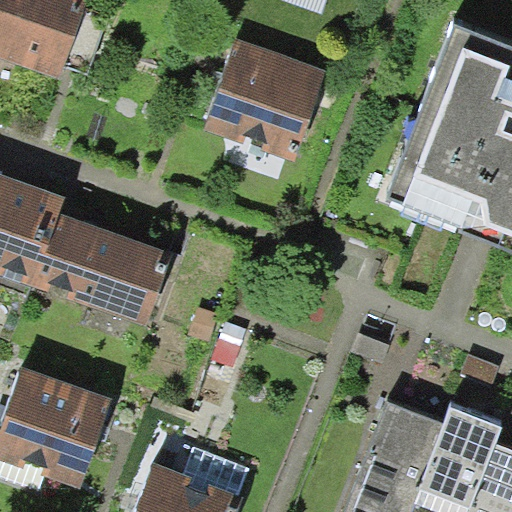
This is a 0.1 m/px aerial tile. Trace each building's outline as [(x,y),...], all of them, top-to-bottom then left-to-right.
[(0,0),(0,55),(59,76),(85,0),(0,0)] [(511,45),(456,24),(387,198),(511,246),(511,45)] [(324,70),(235,39),(204,129),(293,159),(324,70)] [(65,197),(0,173),(0,274),(33,287),(59,214),(65,197)] [(174,252),(117,234),(59,214),(33,287),(91,307),(148,327),(174,252)] [(498,367),(467,355),(459,374),(490,386),(498,367)] [(111,397),(23,366),(0,431),(0,457),(46,474),(81,486),(111,397)] [(407,511),(418,486),(442,421),(385,400),(341,511),(407,511)] [(492,442),(498,425),(448,405),(442,421),(418,486),(467,505),(492,442)] [(511,511),(511,449),(492,442),(467,505),(464,511),(511,511)] [(185,474),(238,494),(249,468),(196,447),(185,474)] [(0,480),(39,494),(46,474),(0,457),(0,480)] [(154,462),(135,511),(236,511),(242,496),(238,494),(185,474),(154,462)] [(418,486),(407,511),(464,511),(467,505),(418,486)]
